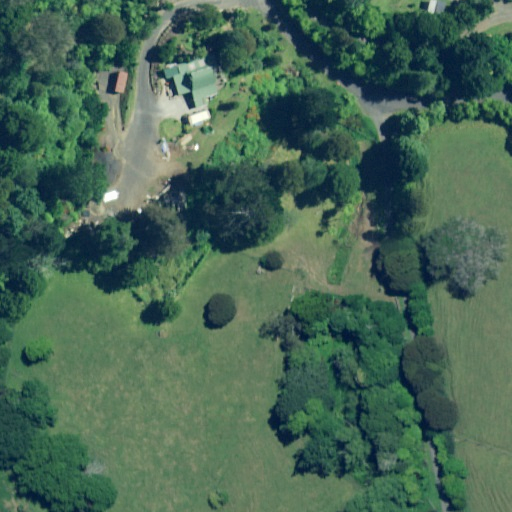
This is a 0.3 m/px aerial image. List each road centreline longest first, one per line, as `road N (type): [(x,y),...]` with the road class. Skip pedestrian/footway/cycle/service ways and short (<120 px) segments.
road 1 (track): [(447,511),(392,234),(385,99)]
road 2 (residential): [(270,0),(319,60),(372,95),(432,104),(511,100)]
